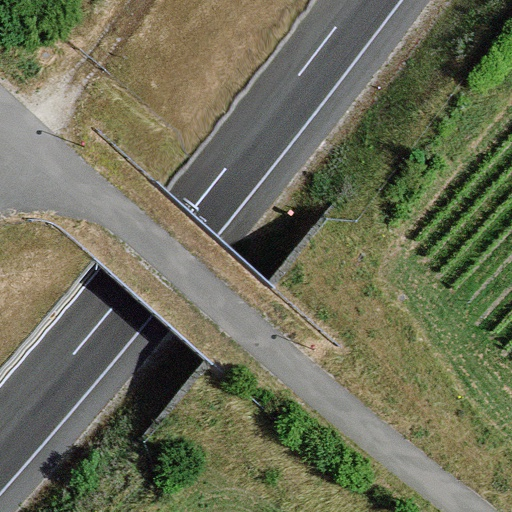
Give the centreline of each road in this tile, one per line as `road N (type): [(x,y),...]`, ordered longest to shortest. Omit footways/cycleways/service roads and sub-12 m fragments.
road 1 (residential): [(467,511),(223,312),(0,99)]
road 2 (motorway): [(0,443),(359,0)]
road 3 (motorway): [(228,0),(0,283)]
road 4 (track): [(0,186),(142,0)]
